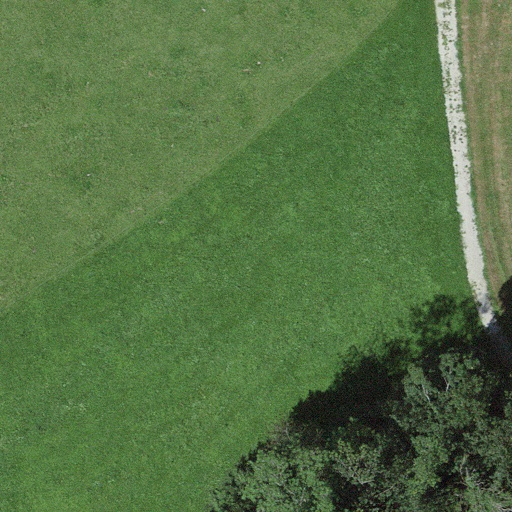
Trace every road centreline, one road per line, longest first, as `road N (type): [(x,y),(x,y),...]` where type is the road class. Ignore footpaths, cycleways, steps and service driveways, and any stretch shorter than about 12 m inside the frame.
road 1 (track): [(444,0),(492,390),(511,396)]
road 2 (track): [(452,511),(492,390)]
